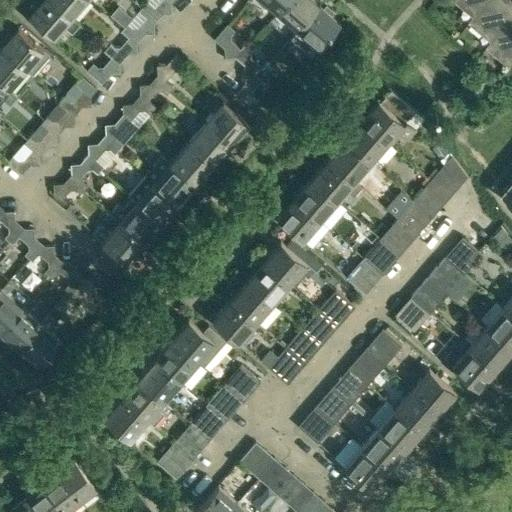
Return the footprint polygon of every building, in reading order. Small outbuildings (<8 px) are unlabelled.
[(79,23),(70,16),(51,0),(40,0),(39,2),(36,0),(34,0),(28,8),(31,11),(28,14),(53,36),(62,26),(71,33),(79,23)] [(51,0),(70,16),(83,0),(51,0)] [(159,0),(154,6),(162,14),(171,13),(171,3),(166,0),(159,0)] [(263,0),(278,13),(289,0),(263,0)] [(289,0),(278,13),(298,30),(320,5),(313,0),(289,0)] [(467,23),(486,0),(452,0),(463,9),(466,5),(475,13),(467,22),(467,23)] [(484,47),(485,48),(511,15),(511,3),(508,0),(506,3),(501,0),(486,0),(467,23),(481,34),(484,30),(493,38),(484,47)] [(298,30),(291,38),(311,55),(318,47),(340,22),(332,15),(334,12),(326,4),(323,8),(320,5),(298,30)] [(511,16),(511,15),(485,48),(498,59),(502,55),(511,63),(511,62),(511,18),(511,16)] [(154,33),(153,23),(145,16),(136,26),(144,33),(154,33)] [(7,32),(0,40),(0,41),(3,44),(0,47),(25,68),(31,74),(49,54),(42,48),(17,27),(10,35),(7,32)] [(137,52),(136,43),(128,36),(119,46),(127,53),(137,52)] [(230,40),(224,48),(224,57),(234,56),(240,49),(230,40)] [(119,63),(127,53),(119,46),(115,46),(110,42),(106,46),(104,49),(111,55),(119,63)] [(8,88),(25,68),(0,47),(0,46),(0,81),(16,96),(16,95),(8,88)] [(120,72),(119,63),(111,55),(102,66),(110,73),(120,72)] [(244,65),(244,74),(254,73),(260,66),(251,58),(244,65)] [(156,65),(157,74),(165,81),(173,70),(166,64),(156,65)] [(244,74),(245,84),(252,90),(261,80),(254,73),(244,74)] [(0,96),(0,97),(9,104),(16,96),(0,81),(0,96)] [(139,85),(140,94),(148,100),(156,91),(148,84),(139,85)] [(378,100),(360,120),(386,142),(397,130),(406,138),(415,128),(406,120),(414,110),(390,89),(380,101),(378,100)] [(90,96),(82,90),(74,99),(81,106),(90,105),(90,96)] [(223,101),(205,121),(230,143),(236,135),(240,138),(248,129),(244,126),(247,123),(223,101)] [(122,104),(123,114),(130,120),(139,110),(131,103),(122,104)] [(73,125),(73,116),(65,109),(57,119),(64,126),(73,125)] [(369,162),(386,142),(360,120),(344,139),(369,162)] [(230,143),(205,121),(188,141),(212,162),(219,155),(223,158),(230,149),(227,146),(230,143)] [(105,124),(105,133),(113,140),(121,130),(114,123),(105,124)] [(39,139),(47,146),(56,145),(55,136),(48,129),(39,139)] [(353,181),(369,162),(344,139),(327,159),(353,181)] [(188,141),(171,161),(195,182),(202,174),(206,177),(213,169),(209,166),(212,162),(188,141)] [(88,144),(88,153),(96,160),(104,149),(97,143),(88,144)] [(432,150),(442,163),(451,156),(442,143),(432,150)] [(39,165),(38,155),(31,149),(22,159),(30,165),(39,165)] [(153,181),(178,202),(185,194),(188,197),(196,189),(192,186),(195,182),(171,161),(162,153),(144,174),(153,181)] [(327,159),(310,178),(336,200),(353,181),(327,159)] [(70,164),(71,173),(78,179),(87,169),(80,163),(70,164)] [(448,196),(457,186),(438,170),(429,180),(448,196)] [(178,202),(153,181),(144,174),(144,173),(126,193),(131,197),(160,222),(167,214),(171,217),(179,209),(175,205),(178,202)] [(336,200),(310,178),(293,197),(319,220),(336,200)] [(511,179),(501,192),(511,200),(511,179)] [(70,189),(62,183),(53,184),(54,193),(61,199),(70,189)] [(432,216),(440,206),(421,189),(412,199),(432,216)] [(109,213),(119,221),(143,242),(150,234),(154,237),(161,229),(158,225),(160,222),(131,197),(121,209),(117,205),(109,213)] [(293,197),(276,217),(302,239),(319,220),(293,197)] [(396,218),(415,235),(423,225),(404,209),(396,218)] [(13,210),(4,211),(0,215),(0,220),(8,227),(14,220),(13,210)] [(119,221),(109,232),(99,224),(92,233),(102,241),(126,262),(133,253),(137,257),(144,248),(140,245),(143,242),(119,221)] [(27,244),(34,237),(33,228),(24,228),(17,235),(27,244)] [(398,254),(406,245),(387,228),(379,238),(398,254)] [(461,237),(452,247),(472,263),(480,253),(461,237)] [(279,241),(263,260),(288,283),(305,264),(279,241)] [(53,245),(44,246),(37,253),(47,262),(54,254),(53,245)] [(362,257),(381,274),(390,264),(371,247),(362,257)] [(463,273),(444,257),(435,266),(454,283),(463,273)] [(271,303),(288,283),(263,260),(246,280),(271,303)] [(73,262),(64,263),(57,270),(67,279),(74,272),(73,262)] [(345,277),(364,293),(373,283),(354,267),(345,277)] [(427,276),(418,285),(438,302),(446,293),(427,276)] [(0,328),(21,305),(28,297),(8,279),(1,288),(0,288),(0,328)] [(92,280),(84,280),(77,288),(87,296),(93,289),(92,280)] [(229,299),(255,322),(271,303),(246,280),(229,299)] [(429,312),(410,295),(402,305),(421,321),(429,312)] [(511,295),(503,306),(511,314),(511,295)] [(229,299),(212,319),(238,341),(239,340),(243,344),(255,331),(250,327),(255,322),(229,299)] [(337,325),(345,316),(325,299),(317,309),(337,325)] [(41,322),(21,305),(0,328),(0,330),(7,337),(4,340),(12,347),(15,344),(19,347),(41,322)] [(511,348),(511,347),(511,314),(503,306),(486,326),(511,348)] [(48,314),(41,322),(19,347),(27,354),(24,357),(32,365),(35,361),(39,365),(61,340),(49,330),(56,321),(48,314)] [(171,338),(197,360),(203,366),(226,340),(208,324),(202,331),(188,319),(171,338)] [(301,328),(320,345),(328,335),(309,319),(301,328)] [(495,367),(511,348),(486,326),(469,345),(495,367)] [(400,345),(381,328),(373,338),(392,355),(400,345)] [(171,338),(154,357),(180,380),(197,360),(171,338)] [(284,348),(303,364),(312,355),(292,338),(284,348)] [(469,345),(458,357),(450,350),(442,357),(477,388),(495,367),(469,345)] [(364,348),(356,358),(375,375),(383,365),(364,348)] [(138,377),(163,399),(180,380),(154,357),(138,377)] [(267,367),(269,369),(286,384),(295,374),(275,357),(267,367)] [(347,367),(339,377),(358,394),(366,384),(347,367)] [(428,368),(411,388),(437,411),(454,391),(428,368)] [(223,384),(242,400),(251,390),(232,374),(223,384)] [(138,377),(121,396),(146,418),(153,425),(164,413),(166,415),(172,407),(163,399),(138,377)] [(330,387),(322,396),(341,413),(350,403),(330,387)] [(420,430),(437,411),(411,388),(394,407),(420,430)] [(206,403),(225,420),(233,410),(215,393),(206,403)] [(129,438),(146,418),(121,396),(103,416),(129,438)] [(314,406),(305,416),(324,433),(333,423),(314,406)] [(403,449),(420,430),(394,407),(377,427),(403,449)] [(208,439),(217,429),(198,412),(190,422),(208,439)] [(387,469),(403,449),(377,427),(361,446),(387,469)] [(173,442),(192,458),(200,448),(181,432),(173,442)] [(343,466),(369,489),(387,469),(361,446),(343,466)] [(275,458),(265,450),(248,469),(258,478),(275,458)] [(156,461),(174,478),(183,468),(164,451),(156,461)] [(68,461),(58,469),(81,499),(96,487),(73,457),(72,458),(71,456),(66,460),(68,461)] [(294,475),(284,467),(268,486),(277,494),(294,475)] [(65,511),(81,499),(58,469),(57,470),(56,468),(51,472),(52,474),(42,481),(65,511)] [(40,511),(64,511),(65,511),(42,481),(41,482),(40,480),(35,484),(37,486),(26,493),(40,511)] [(218,484),(195,510),(197,511),(227,511),(237,501),(218,484)] [(314,492),(304,484),(287,503),(297,511),(314,492)] [(40,511),(26,493),(26,494),(25,492),(20,496),(21,498),(11,506),(15,511),(40,511)] [(249,511),(237,501),(227,511),(249,511)] [(330,511),(333,509),(323,501),(313,511),(330,511)]
